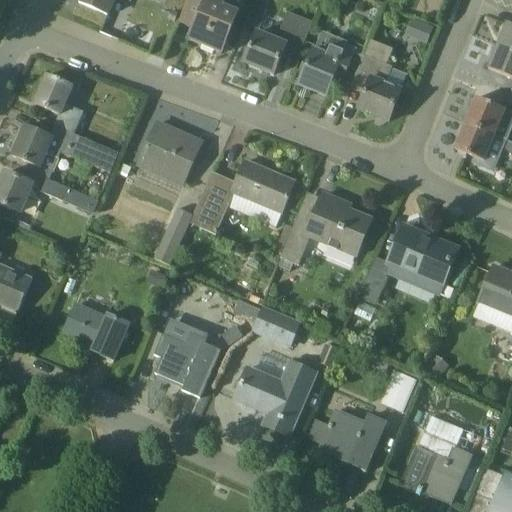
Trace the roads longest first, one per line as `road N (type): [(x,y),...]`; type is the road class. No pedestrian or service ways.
road 1 (residential): [(400,173),(19,26)]
road 2 (unclassified): [(332,511),(0,367)]
road 3 (residential): [(400,173),(470,0)]
road 4 (residential): [(511,222),(400,173)]
